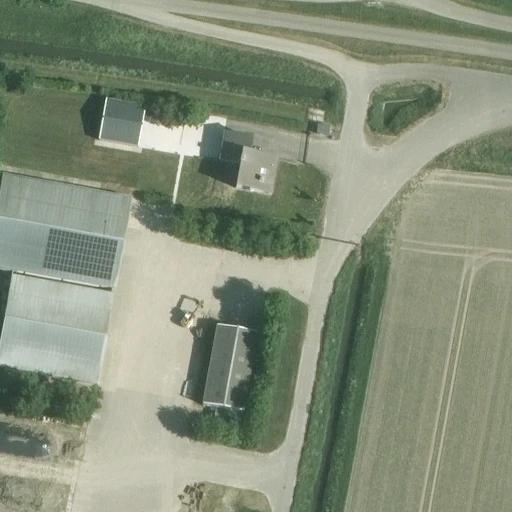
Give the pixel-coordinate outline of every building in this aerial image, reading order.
[(106,101),(99,140),(138,147),(145,108),(106,101)] [(271,196),(277,161),(249,156),(252,140),(224,135),(220,163),(239,166),(235,190),(271,196)] [(0,271),(112,292),(128,202),(5,179),(0,205),(0,271)] [(0,370),(94,388),(111,297),(14,280),(0,355),(0,370)] [(215,327),(202,404),(216,407),(213,423),(239,427),(256,334),(215,327)]
